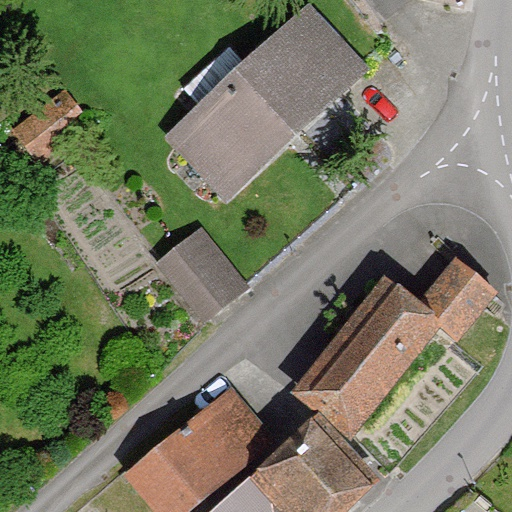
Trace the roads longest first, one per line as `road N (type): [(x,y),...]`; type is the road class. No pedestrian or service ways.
road 1 (residential): [(511,204),(484,87),(498,0)]
road 2 (residential): [(388,511),(505,412),(511,389)]
